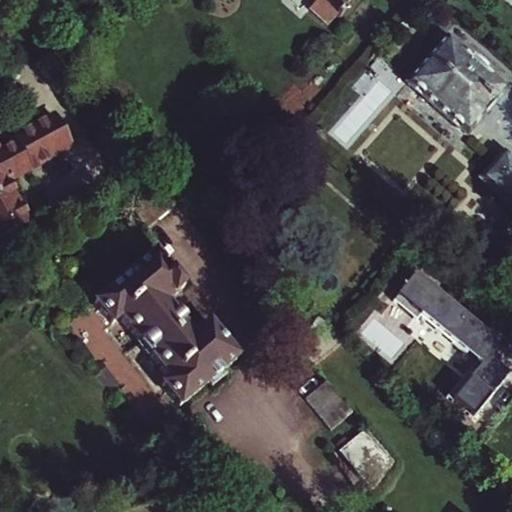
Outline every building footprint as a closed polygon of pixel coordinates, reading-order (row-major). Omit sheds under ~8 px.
[(332,23),(353,0),(317,0),(313,5),(332,23)] [(506,92),(448,40),(408,84),(466,136),(506,92)] [(57,117),(16,139),(19,144),(17,145),(25,159),(26,158),(34,171),(74,150),(57,117)] [(19,144),(16,139),(0,148),(17,180),(34,171),(26,158),(25,159),(17,145),(19,144)] [(0,148),(0,147),(0,240),(31,224),(10,184),(17,180),(0,148)] [(482,181),(511,208),(511,159),(506,154),(482,181)] [(155,255),(94,305),(110,327),(120,320),(167,380),(160,386),(176,408),(209,384),(211,388),(226,377),(222,372),(238,360),(210,324),(194,337),(168,304),(184,291),(155,255)] [(306,403),(330,433),(345,421),(322,391),(306,403)] [(388,431),(375,441),(395,465),(408,455),(388,431)] [(375,441),(367,432),(340,456),(373,494),(395,465),(375,441)]
